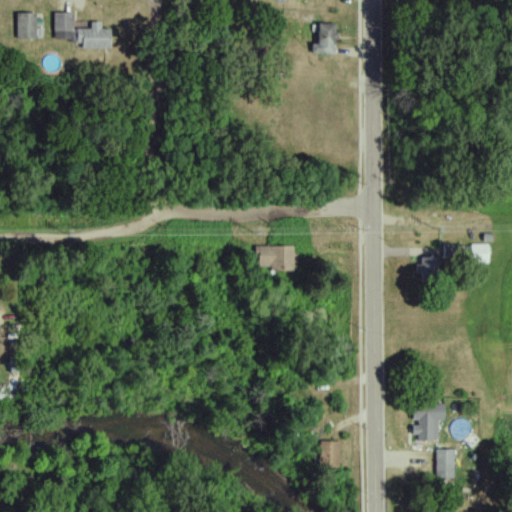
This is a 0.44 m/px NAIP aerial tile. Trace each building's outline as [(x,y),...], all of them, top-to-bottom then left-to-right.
[(15,39),(34,39),(33,13),(14,13),(15,39)] [(70,39),(70,13),(52,13),(52,39),(70,39)] [(73,48),(107,49),(107,30),(98,29),(98,23),(88,22),(87,29),(74,29),(73,48)] [(310,44),(310,54),(334,55),(335,24),(317,24),(316,45),(310,44)] [(487,245),(469,244),(469,263),(486,264),(487,245)] [(269,271),(292,271),(292,246),(255,246),(255,267),(269,267),(269,271)] [(438,258),(416,257),(416,275),(437,275),(438,258)] [(442,405),(411,404),(410,423),(413,423),(412,441),(436,441),(436,421),(441,421),(442,405)] [(337,468),(338,442),(318,441),(317,467),(337,468)] [(451,479),(452,450),(434,449),(433,478),(451,479)]
